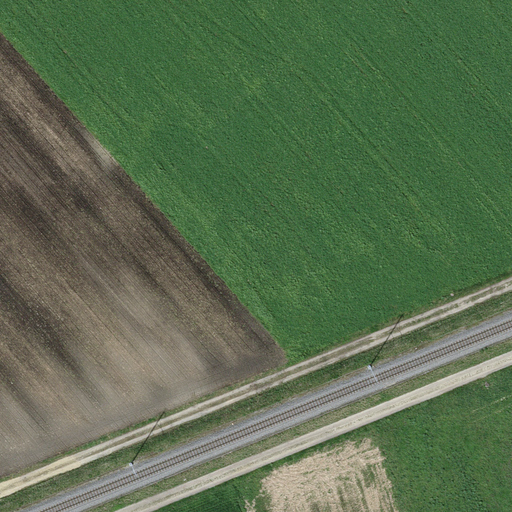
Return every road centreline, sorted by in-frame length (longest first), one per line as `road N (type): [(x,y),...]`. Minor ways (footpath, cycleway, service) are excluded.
road 1 (track): [(0,493),(511,285)]
road 2 (track): [(143,511),(511,362)]
